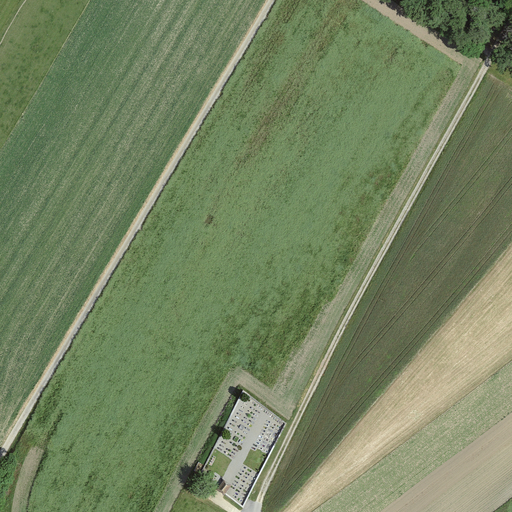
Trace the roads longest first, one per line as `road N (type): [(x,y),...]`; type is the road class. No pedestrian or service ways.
road 1 (track): [(257,511),(322,370),(511,21)]
road 2 (track): [(0,455),(268,0)]
